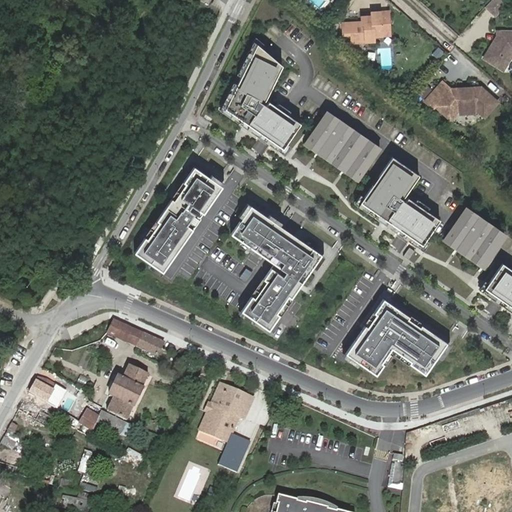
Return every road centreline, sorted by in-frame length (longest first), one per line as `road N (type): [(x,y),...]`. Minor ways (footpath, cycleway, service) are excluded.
road 1 (residential): [(511,383),(376,420),(80,288)]
road 2 (residential): [(180,117),(511,345)]
road 3 (residential): [(80,288),(180,117)]
road 4 (residential): [(180,117),(242,0)]
